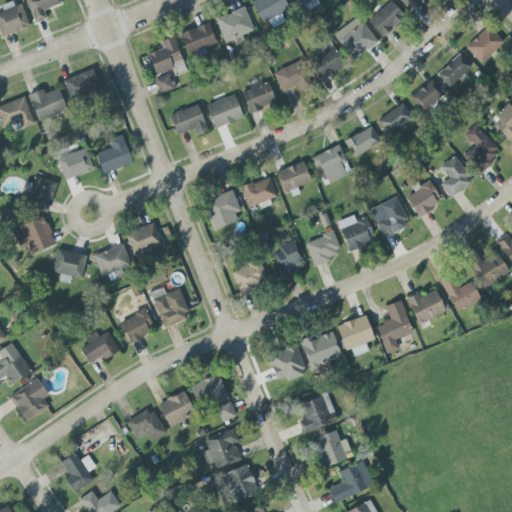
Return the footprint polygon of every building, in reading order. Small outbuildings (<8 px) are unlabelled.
[(43,11),(60,4),(59,0),(25,0),(35,23),(46,19),(43,11)] [(261,23),(288,9),(283,0),(253,0),(251,2),(261,23)] [(398,0),(409,9),(416,0),(398,0)] [(382,38),(404,16),(389,1),(367,22),(382,38)] [(21,4),(14,7),(12,2),(1,6),(3,11),(0,12),(0,34),(1,37),(29,26),(21,4)] [(225,43),(236,39),(236,40),(254,32),(244,7),(215,19),(225,43)] [(376,45),(360,17),(334,32),(350,60),(376,45)] [(216,44),(208,23),(179,34),(187,55),(216,44)] [(480,64),(503,43),(488,26),(465,47),(480,64)] [(147,54),(155,76),(183,66),(173,37),(160,41),(163,49),(147,54)] [(321,45),(324,52),(308,60),(318,80),(344,68),(331,40),(321,45)] [(450,88),(471,65),(458,53),(436,76),(450,88)] [(273,71),(280,92),(298,86),(300,92),(312,87),(303,61),(273,71)] [(69,102),(100,94),(94,71),(63,79),(69,102)] [(154,80),(160,94),(174,88),(169,74),(154,80)] [(443,96),(431,80),(410,96),(422,112),(443,96)] [(275,104),(268,83),(241,91),(248,113),(275,104)] [(37,122),(67,111),(58,89),(44,94),(43,89),(27,95),(37,122)] [(242,120),(236,96),(206,104),(212,128),(242,120)] [(34,125),(24,97),(0,105),(0,124),(2,128),(18,122),(21,129),(34,125)] [(498,121),(495,123),(510,144),(511,142),(511,106),(510,103),(494,115),(498,121)] [(377,119),(385,134),(412,120),(403,104),(377,119)] [(176,135),(205,125),(197,105),(169,115),(176,135)] [(480,175),(492,163),(488,160),(499,150),(474,125),(464,135),(474,145),(462,156),(480,175)] [(352,156),(379,144),(372,128),(345,139),(352,156)] [(108,141),(111,148),(95,154),(103,174),(132,163),(121,135),(108,141)] [(313,156),(324,185),(350,174),(339,146),(313,156)] [(56,159),(64,180),(93,170),(85,149),(56,159)] [(450,198),(472,181),(453,157),(440,167),(448,178),(440,185),(450,198)] [(298,194),(296,187),(310,182),(304,163),(276,171),(282,192),(289,190),(291,196),(298,194)] [(47,213),(57,183),(34,176),(24,205),(47,213)] [(276,197),(268,177),(240,188),(248,208),(276,197)] [(406,194),(416,215),(441,203),(431,182),(406,194)] [(234,213),(240,211),(232,191),(203,201),(214,230),(237,221),(234,213)] [(369,210),(384,238),(409,225),(394,197),(369,210)] [(337,222),(348,250),(375,240),(366,217),(355,221),(353,215),(337,222)] [(55,245),(44,218),(12,231),(19,248),(28,244),(32,254),(55,245)] [(151,249),(154,255),(163,251),(153,224),(127,233),(135,255),(151,249)] [(340,251),(332,232),(304,243),(314,267),(328,261),(326,257),(340,251)] [(511,237),(510,239),(507,235),(496,243),(511,264),(511,237)] [(295,267),(305,263),(295,241),(271,251),(283,280),(298,274),(295,267)] [(131,268),(122,244),(94,256),(102,277),(114,272),(115,274),(131,268)] [(80,279),(86,256),(57,249),(51,272),(80,279)] [(509,272),(496,253),(482,263),(476,255),(465,262),(483,289),(509,272)] [(231,273),(239,293),(268,281),(259,261),(231,273)] [(470,282),(458,289),(450,274),(438,281),(457,312),(480,298),(470,282)] [(190,317),(178,289),(151,300),(164,328),(190,317)] [(418,325),(446,312),(435,290),(419,297),(417,293),(405,298),(418,325)] [(412,334),(400,301),(385,306),(390,320),(375,326),(386,355),(399,350),(395,340),(412,334)] [(119,321),(129,343),(154,331),(145,310),(119,321)] [(368,352),(365,343),(373,340),(366,316),(337,325),(345,351),(351,349),(354,356),(368,352)] [(309,369),(341,360),(332,331),(300,341),(309,369)] [(87,345),(80,349),(88,364),(102,356),(104,360),(119,352),(107,332),(98,337),(95,332),(84,339),(87,345)] [(0,358),(2,361),(0,361),(0,379),(6,376),(11,384),(30,373),(12,343),(0,349),(0,358)] [(275,380),(285,377),(286,381),(305,375),(297,347),(268,356),(275,380)] [(199,410),(227,398),(217,375),(189,386),(199,410)] [(43,399),(48,396),(36,378),(9,397),(26,422),(48,407),(43,399)] [(195,415),(183,391),(157,404),(169,427),(195,415)] [(337,422),(327,394),(299,403),(305,419),(299,421),(303,433),(337,422)] [(222,422),(236,416),(229,402),(216,408),(222,422)] [(125,422),(137,441),(146,435),(151,443),(165,434),(149,408),(125,422)] [(215,470),(240,461),(233,444),(238,442),(233,429),(204,440),(208,450),(202,452),(207,465),(213,463),(215,470)] [(323,468),(346,459),(335,430),(312,439),(323,468)] [(79,461),(74,453),(60,462),(68,475),(65,477),(74,492),(93,480),(87,472),(95,468),(87,455),(79,461)] [(333,502),(373,488),(364,462),(338,471),(342,483),(328,488),(333,502)] [(223,473),(233,502),(257,495),(248,465),(223,473)] [(96,499),(92,492),(79,499),(86,511),(111,511),(120,507),(111,491),(96,499)] [(261,511),(257,500),(235,509),(236,511),(261,511)] [(375,511),(371,500),(345,511),(375,511)]
